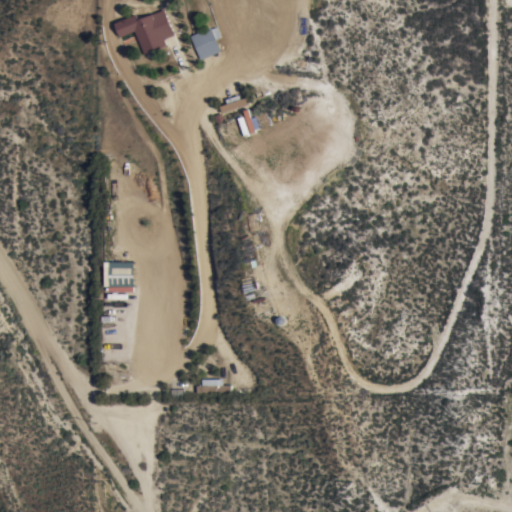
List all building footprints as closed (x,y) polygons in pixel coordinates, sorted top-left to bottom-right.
[(145,55),(136,32),(128,36),(122,21),(138,14),(140,19),(155,13),(155,14),(166,10),(176,35),(166,39),(166,42),(169,41),(170,45),(145,55)] [(191,37),(212,28),(213,29),(217,28),(221,37),(216,39),(222,51),(202,60),(191,37)] [(256,130),(248,133),(243,119),(251,116),(252,119),(266,114),(270,125),(256,130)] [(105,287),(105,262),(134,262),(134,287),(105,287)] [(198,393),(198,385),(203,385),(203,379),(224,379),(224,385),(232,385),(232,393),(198,393)]
